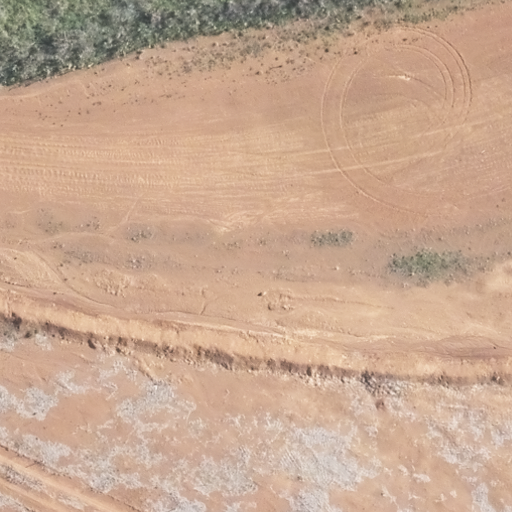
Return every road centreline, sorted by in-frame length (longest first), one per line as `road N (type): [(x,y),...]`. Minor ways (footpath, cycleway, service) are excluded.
road 1 (unknown): [(511,139),(131,0)]
road 2 (unknown): [(511,216),(472,511)]
